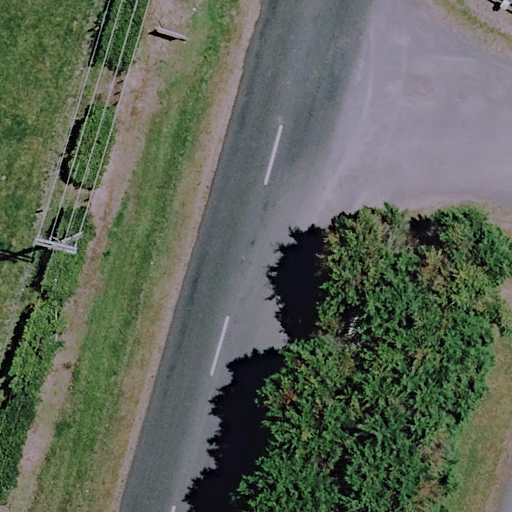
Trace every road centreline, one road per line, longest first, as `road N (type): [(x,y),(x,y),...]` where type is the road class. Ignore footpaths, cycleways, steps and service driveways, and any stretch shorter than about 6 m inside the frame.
road 1 (unclassified): [(312,0),(170,511)]
road 2 (unknown): [(298,48),(511,122)]
